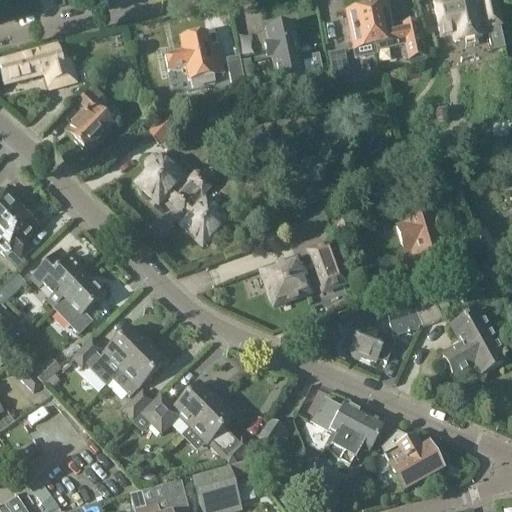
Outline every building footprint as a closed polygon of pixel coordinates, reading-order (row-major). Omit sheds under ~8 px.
[(486,35),(490,54),(504,52),(492,0),(431,0),(432,4),(440,40),(452,38),(454,45),(481,39),(480,37),(486,35)] [(387,6),(365,11),(373,48),(375,48),(375,50),(402,44),(405,59),(421,55),(415,25),(400,28),(400,29),(392,31),(387,6)] [(373,48),(365,11),(344,15),(354,62),(377,57),(375,48),(373,48)] [(263,45),(267,62),(271,61),(277,88),(322,78),(318,57),(299,61),(292,26),(265,32),(267,44),(263,45)] [(215,86),(213,79),(223,77),(217,48),(209,50),(206,35),(178,41),(181,54),(164,57),(167,75),(184,71),(187,83),(190,83),(191,90),(215,86)] [(421,40),(424,51),(434,49),(431,38),(421,40)] [(0,75),(3,88),(44,77),(48,93),(76,85),(70,63),(61,65),(56,49),(0,63),(0,75)] [(343,52),(326,56),(329,68),(346,65),(343,52)] [(256,92),(254,81),(243,83),(238,59),(225,62),(231,88),(236,87),(238,96),(256,92)] [(86,114),(66,135),(85,154),(110,128),(99,117),(104,111),(96,104),(102,98),(93,88),(77,104),(86,114)] [(179,126),(167,115),(147,137),(159,148),(179,126)] [(475,156),(470,132),(441,138),(446,162),(475,156)] [(166,197),(178,208),(205,178),(200,174),(194,173),(183,184),(160,162),(159,163),(156,159),(152,159),(145,166),(146,170),(149,173),(136,186),(157,206),(166,197)] [(211,185),(205,178),(178,208),(190,219),(181,229),(201,248),(224,224),(204,205),(195,214),(191,210),(200,201),(201,202),(212,191),(211,185)] [(0,231),(19,213),(2,196),(1,197),(0,195),(0,231)] [(321,207),(312,211),(318,230),(328,226),(327,224),(321,207)] [(36,231),(19,213),(0,231),(0,254),(4,258),(9,258),(11,256),(19,263),(30,252),(23,244),(36,231)] [(430,219),(395,229),(403,254),(410,252),(415,269),(430,264),(437,288),(466,279),(459,255),(448,258),(442,239),(437,240),(430,219)] [(511,238),(493,249),(484,233),(468,242),(482,271),(511,255),(511,238)] [(260,274),(272,307),(318,291),(320,297),(349,287),(332,242),(304,252),(307,261),(297,265),(296,261),(260,274)] [(49,302),(56,309),(63,302),(86,279),(80,273),(78,274),(77,270),(72,266),(69,265),(67,263),(66,264),(58,256),(32,282),(40,291),(46,285),(57,295),(49,302)] [(92,286),(86,279),(63,302),(80,320),(101,299),(90,288),(92,286)] [(358,304),(363,317),(399,301),(394,289),(358,304)] [(443,295),(419,305),(413,307),(421,329),(422,330),(442,322),(439,314),(449,310),(443,295)] [(396,313),(386,317),(393,340),(418,332),(418,330),(421,329),(413,307),(419,305),(417,299),(394,306),(396,313)] [(0,340),(17,325),(1,308),(0,307),(0,340)] [(478,378),(505,363),(477,312),(450,327),(461,346),(441,357),(453,378),(473,367),(478,378)] [(341,347),(351,351),(349,355),(374,366),(376,361),(385,366),(395,344),(373,335),(376,326),(379,317),(365,318),(364,319),(359,317),(353,319),(341,347)] [(129,331),(94,366),(111,383),(146,349),(129,331)] [(51,361),(33,378),(43,388),(46,385),(47,384),(71,360),(83,348),(73,337),(50,360),(51,361)] [(83,348),(71,360),(81,372),(101,353),(91,342),(84,349),(83,348)] [(149,347),(146,349),(111,383),(128,400),(165,363),(149,347)] [(0,368),(10,359),(0,348),(0,368)] [(33,397),(43,388),(33,378),(28,373),(19,382),(33,397)] [(58,381),(54,377),(47,384),(46,385),(50,389),(58,381)] [(171,409),(151,429),(160,438),(179,420),(189,431),(215,405),(198,388),(173,412),(171,409)] [(132,423),(139,417),(152,404),(141,393),(121,412),(132,423)] [(160,397),(152,404),(139,417),(151,429),(171,409),(160,397)] [(220,461),(239,441),(226,428),(234,420),(218,403),(215,405),(189,431),(206,448),(206,447),(220,461)] [(326,453),(327,454),(338,463),(365,418),(344,406),(327,436),(332,439),(334,440),(326,453)] [(352,462),(355,463),(361,452),(368,456),(383,427),(365,418),(338,463),(338,464),(348,469),(352,462)] [(285,435),(269,423),(258,439),(269,448),(275,439),(279,442),(285,435)] [(379,477),(389,472),(401,493),(440,471),(428,449),(419,454),(412,441),(411,442),(395,433),(380,451),(383,457),(371,464),(379,477)] [(251,452),(240,441),(239,441),(220,461),(219,462),(227,469),(236,467),(251,452)] [(227,469),(190,480),(198,511),(236,511),(228,480),(251,473),(244,464),(236,467),(227,469)] [(328,487),(325,473),(311,477),(314,490),(328,487)] [(141,494),(145,511),(189,511),(182,484),(153,491),(153,490),(141,494)] [(145,511),(141,494),(129,498),(132,511),(145,511)] [(285,511),(315,511),(313,504),(301,507),(294,498),(278,503),(285,511)] [(24,511),(16,500),(5,507),(8,511),(24,511)]
